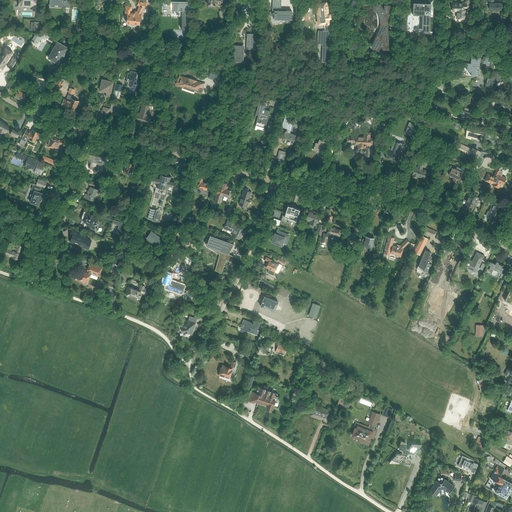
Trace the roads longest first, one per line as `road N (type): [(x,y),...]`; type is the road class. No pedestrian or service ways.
road 1 (track): [(280,440),(194,388),(191,362),(152,328),(0,272)]
road 2 (residential): [(497,243),(404,200),(323,197),(274,183)]
road 3 (residential): [(274,183),(78,130)]
road 4 (residential): [(191,362),(248,259),(274,183)]
road 5 (residential): [(26,280),(78,130)]
road 6 (unclassified): [(390,511),(280,440)]
